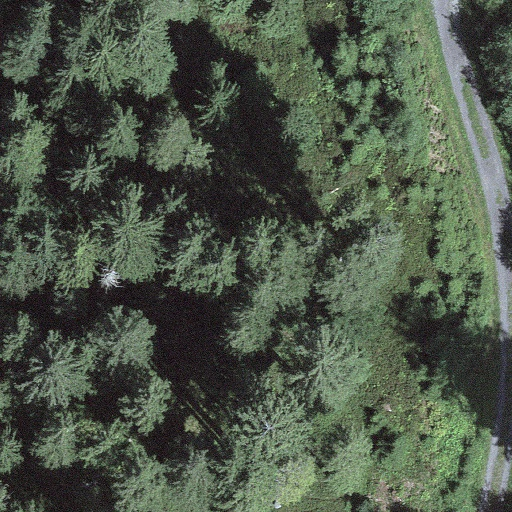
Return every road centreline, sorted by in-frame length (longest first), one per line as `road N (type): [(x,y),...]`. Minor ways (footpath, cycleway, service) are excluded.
road 1 (track): [(447,0),(501,209),(511,288)]
road 2 (track): [(511,385),(492,511)]
